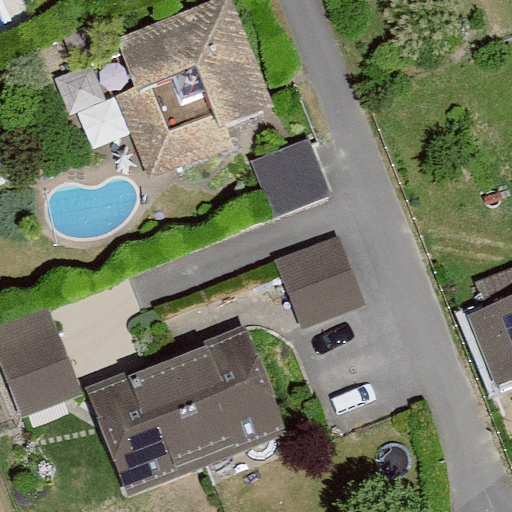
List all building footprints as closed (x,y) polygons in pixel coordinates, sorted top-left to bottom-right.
[(275,105),(234,0),(211,0),(116,36),(136,88),(117,95),(150,181),(235,149),(225,124),(275,105)] [(332,196),(310,138),(252,160),(274,218),(332,196)] [(367,307),(340,237),(277,261),(304,331),(367,307)] [(511,385),(511,301),(462,322),(492,394),(511,385)] [(83,396),(49,307),(0,325),(0,361),(22,419),(83,396)] [(289,434),(246,326),(85,389),(128,497),(289,434)]
